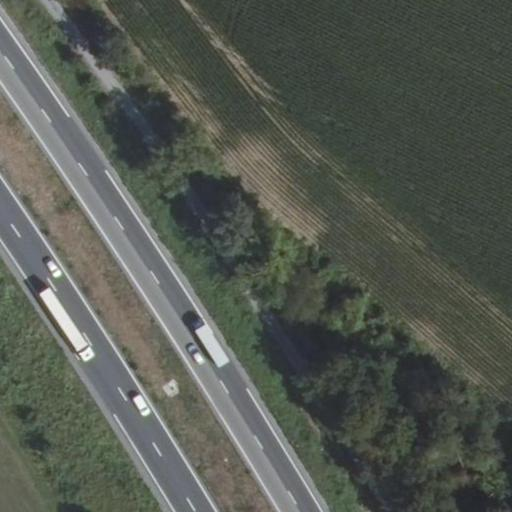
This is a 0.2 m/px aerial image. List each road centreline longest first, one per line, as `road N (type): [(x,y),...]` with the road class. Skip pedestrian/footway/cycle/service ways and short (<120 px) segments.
road 1 (track): [(48,0),(204,219),(387,511)]
road 2 (motorway): [(301,511),(0,55)]
road 3 (motorway): [(0,212),(195,511)]
